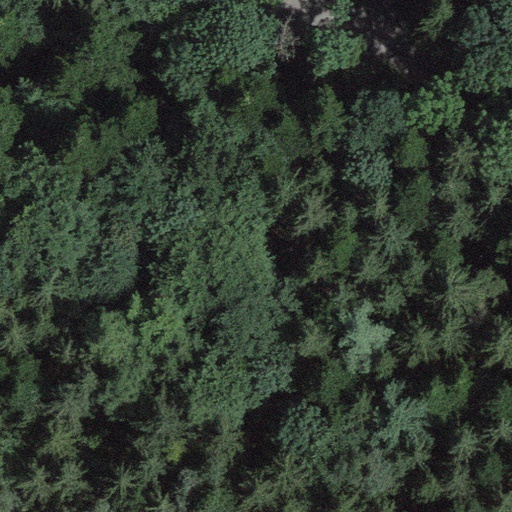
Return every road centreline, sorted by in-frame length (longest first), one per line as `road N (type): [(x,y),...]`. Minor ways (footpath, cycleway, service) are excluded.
road 1 (track): [(336,0),(155,30),(0,17)]
road 2 (track): [(511,159),(369,0)]
road 3 (track): [(155,30),(0,104)]
